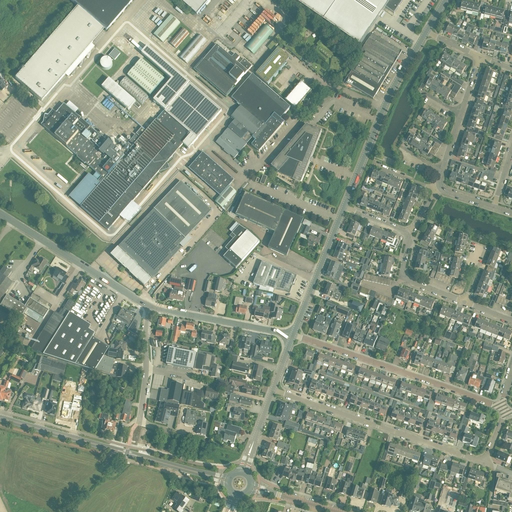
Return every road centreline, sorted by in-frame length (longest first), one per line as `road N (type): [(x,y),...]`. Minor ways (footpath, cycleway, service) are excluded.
road 1 (residential): [(505,410),(479,460),(272,390)]
road 2 (tertiary): [(226,480),(0,418)]
road 3 (residential): [(500,409),(293,335)]
road 4 (tertiary): [(343,209),(386,100),(425,32)]
road 5 (unclassified): [(148,306),(0,213)]
road 6 (unclassified): [(293,335),(148,306)]
road 7 (tertiary): [(293,335),(343,209)]
road 8 (residential): [(441,171),(479,57)]
